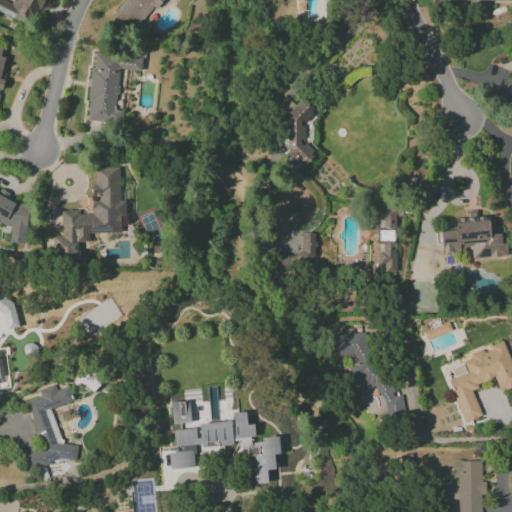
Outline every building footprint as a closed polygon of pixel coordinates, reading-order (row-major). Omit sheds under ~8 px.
[(0,0),(0,12),(33,27),(44,0),(13,0),(12,4),(2,0),(0,0)] [(125,0),(114,15),(134,30),(152,7),(156,10),(163,0),(125,0)] [(87,121),(121,124),(122,110),(115,110),(118,69),(140,71),(141,57),(93,53),(87,121)] [(316,112),(303,98),(296,104),(290,104),(289,111),(285,111),(290,116),(284,123),(283,145),(284,146),(284,160),(291,167),(297,161),(303,167),(314,156),(314,152),(304,142),(305,124),(316,112)] [(93,168),(93,215),(79,215),(79,211),(61,211),(61,236),(53,236),(53,260),(78,260),(78,242),(89,242),(89,233),(120,233),(120,215),(125,215),(125,200),(119,200),(119,168),(93,168)] [(25,245),(30,205),(17,203),(5,191),(0,190),(0,222),(11,224),(8,243),(25,245)] [(395,271),(394,208),(378,208),(379,264),(384,264),(385,272),(395,271)] [(506,257),(504,233),(490,234),(488,216),(477,217),(476,210),(465,211),(466,218),(455,219),(455,228),(435,230),(436,245),(441,245),(442,252),(471,250),(472,260),(506,257)] [(315,233),(302,234),(302,256),(274,256),(274,270),(291,270),(291,263),(315,262),(315,233)] [(0,293),(0,310),(7,330),(19,325),(6,291),(0,293)] [(451,331),(448,323),(423,332),(426,340),(451,331)] [(330,336),(332,360),(337,359),(344,355),(348,362),(349,371),(355,379),(361,379),(367,387),(374,386),(385,403),(386,418),(404,416),(402,395),(394,396),(393,389),(367,350),(365,332),(330,336)] [(448,379),(463,423),(481,417),(470,387),(495,379),(499,391),(511,386),(511,361),(505,340),(488,346),(489,349),(462,359),(467,373),(448,379)] [(42,449),(21,456),(26,472),(65,459),(76,460),(78,446),(62,444),(50,409),(73,401),(68,386),(55,390),(53,385),(38,390),(40,397),(26,401),(42,449)] [(172,424),(189,423),(189,401),(171,402),(172,424)] [(278,437),(261,438),(260,442),(250,443),(254,428),(254,425),(246,424),(245,412),(232,413),(233,421),(199,424),(200,438),(195,437),(195,429),(173,431),(174,446),(191,450),(192,447),(237,444),(237,447),(246,449),(247,457),(253,456),(255,484),(267,483),(268,490),(276,489),(273,455),(279,454),(278,437)] [(193,468),(192,451),(168,452),(169,469),(193,468)] [(456,511),(482,511),(482,481),(481,481),(480,461),(456,461),(456,511)]
